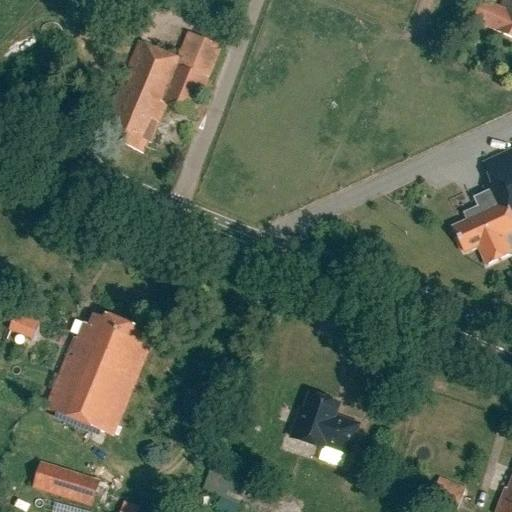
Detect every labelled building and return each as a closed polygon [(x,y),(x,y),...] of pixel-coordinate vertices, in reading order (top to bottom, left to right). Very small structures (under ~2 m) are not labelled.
[(483,2),(474,23),(511,40),(511,0),(503,0),(499,10),(483,2)] [(116,117),(106,140),(143,156),(148,144),(151,146),(168,106),(193,117),(222,48),(189,34),(178,59),(139,43),(109,114),(116,117)] [(511,151),(483,165),(492,185),(483,189),(494,211),(453,229),(464,254),(478,248),(486,267),(511,255),(501,234),(511,229),(511,151)] [(133,332),(135,328),(107,317),(105,321),(94,316),(89,327),(84,325),(78,341),(74,340),(45,411),(114,439),(154,341),(133,332)] [(26,327),(20,345),(34,350),(41,333),(26,327)] [(334,418),(338,407),(310,397),(304,414),(300,412),(291,439),(323,450),(324,447),(348,455),(358,426),(334,418)] [(107,508),(117,487),(66,462),(55,483),(107,508)] [(233,475),(222,511),(226,511),(243,511),(254,482),(233,475)] [(457,511),(466,489),(439,479),(430,503),(454,511),(457,511)] [(505,490),(496,511),(511,511),(511,480),(508,491),(505,490)]
